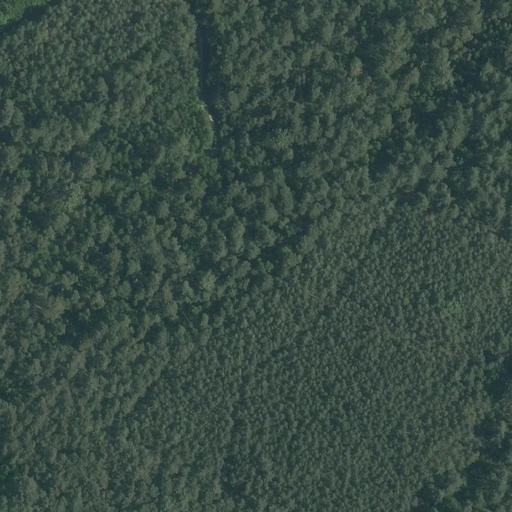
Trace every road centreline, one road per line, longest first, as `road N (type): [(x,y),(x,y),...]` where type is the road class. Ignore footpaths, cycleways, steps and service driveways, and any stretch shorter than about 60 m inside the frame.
road 1 (track): [(231,511),(224,445),(237,389),(302,336),(418,181),(511,97)]
road 2 (track): [(220,148),(0,338)]
road 3 (track): [(389,0),(220,148)]
road 4 (track): [(220,148),(203,99),(193,19),(178,0)]
